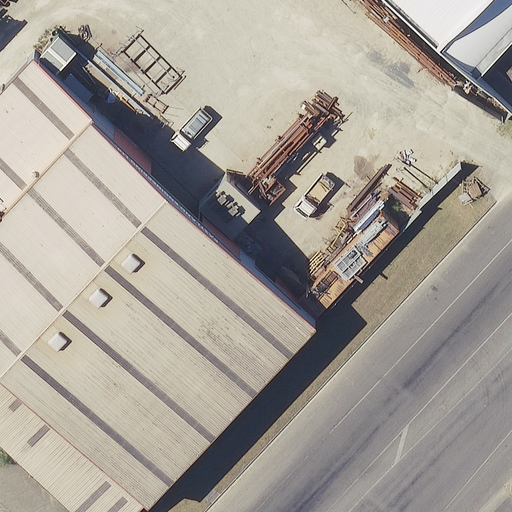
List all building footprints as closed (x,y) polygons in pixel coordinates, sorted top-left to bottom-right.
[(511,0),(395,0),(480,79),(511,44),(511,0)] [(72,60),(100,30),(75,7),(41,43),(66,66),(72,60)] [(40,53),(0,95),(0,350),(4,354),(154,493),(158,497),(323,319),(40,53)] [(219,80),(197,60),(155,108),(176,127),(219,80)] [(136,511),(154,493),(4,354),(0,358),(0,434),(83,511),(136,511)]
